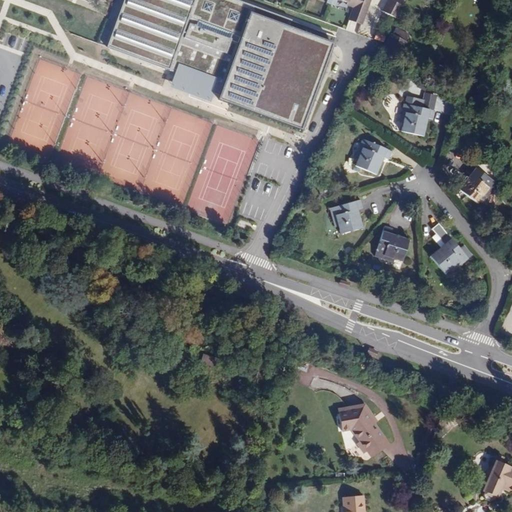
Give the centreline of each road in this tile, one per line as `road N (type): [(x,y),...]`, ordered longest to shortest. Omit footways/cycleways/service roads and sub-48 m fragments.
road 1 (tertiary): [(0,176),(242,274)]
road 2 (residential): [(358,49),(242,274)]
road 3 (residential): [(422,178),(501,278),(501,302),(474,349)]
road 4 (tertiary): [(474,349),(280,287)]
road 5 (tertiary): [(280,287),(349,326),(465,369)]
